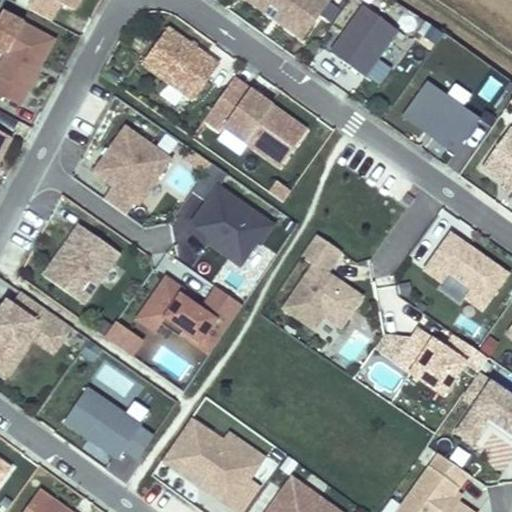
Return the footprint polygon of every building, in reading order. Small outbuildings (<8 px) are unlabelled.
[(44,0),(72,14),(79,0),(44,0)] [(245,0),(244,2),(301,43),(328,5),(321,0),(245,0)] [(0,100),(18,111),(53,45),(1,17),(0,18),(0,57),(4,60),(0,67),(0,82),(1,83),(0,84),(0,100)] [(357,88),(390,42),(357,18),(324,64),(357,88)] [(223,68),(168,29),(139,70),(193,109),(223,68)] [(233,82),(228,88),(244,100),(249,94),(233,82)] [(478,122),(427,86),(402,120),(453,157),(478,122)] [(280,171),(306,134),(249,94),(244,100),(228,88),(203,123),(221,135),(224,131),(280,171)] [(125,220),(135,206),(138,208),(169,163),(124,131),(92,177),(112,191),(103,204),(125,220)] [(511,132),(509,131),(481,170),(504,187),(511,192),(511,132)] [(0,161),(11,140),(0,133),(0,161)] [(211,169),(191,197),(206,207),(192,228),(208,239),(210,249),(239,270),(257,245),(260,248),(272,230),(218,192),(227,180),(211,169)] [(268,196),(282,206),(290,196),(275,186),(268,196)] [(511,192),(504,187),(501,191),(509,197),(511,192)] [(125,256),(77,222),(40,275),(88,309),(125,256)] [(483,314),(509,278),(451,237),(426,274),(442,285),(449,276),(473,293),(467,302),(483,314)] [(341,255),(316,238),(301,261),(313,269),(284,312),(315,333),(324,319),(341,331),(361,300),(326,277),(341,255)] [(184,334),(213,355),(244,310),(217,292),(202,314),(182,300),(185,295),(167,282),(138,324),(156,338),(162,329),(179,340),(184,334)] [(33,344),(41,349),(59,323),(22,297),(13,310),(7,306),(0,315),(0,327),(5,331),(0,338),(0,379),(5,383),(33,344)] [(53,358),(71,332),(59,323),(41,349),(53,358)] [(115,327),(104,342),(121,353),(131,338),(115,327)] [(209,361),(213,355),(184,334),(179,340),(209,361)] [(445,400),(467,367),(479,376),(489,362),(453,337),(444,350),(420,334),(397,367),(445,400)] [(143,347),(131,338),(121,353),(133,361),(143,347)] [(396,348),(384,339),(375,352),(387,360),(396,348)] [(93,380),(125,400),(137,381),(105,362),(93,380)] [(511,399),(479,376),(464,397),(478,406),(458,434),(473,445),(491,420),(511,434),(511,399)] [(125,455),(138,464),(154,442),(140,432),(142,430),(88,393),(65,426),(119,464),(125,455)] [(232,508),(249,484),(259,470),(226,446),(197,425),(169,464),(232,508)] [(226,446),(259,470),(265,461),(232,438),(226,446)] [(467,511),(452,501),(468,477),(439,457),(402,511),(467,511)] [(0,487),(10,473),(0,465),(0,487)] [(270,511),(335,511),(293,481),(270,511)] [(232,508),(236,511),(248,511),(262,493),(249,484),(232,508)] [(62,511),(41,497),(30,511),(62,511)]
